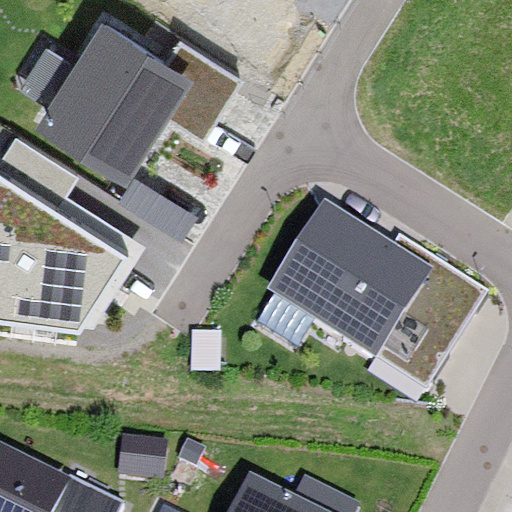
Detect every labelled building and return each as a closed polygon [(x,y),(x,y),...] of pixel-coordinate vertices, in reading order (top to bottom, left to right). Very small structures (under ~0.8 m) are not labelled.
[(107,0),(98,0),(34,103),(125,169),(153,120),(198,141),(240,72),(178,26),(172,44),(107,0)] [(299,0),(176,0),(262,56),(299,0)] [(511,0),(438,0),(423,16),(437,25),(397,84),(511,155),(511,0)] [(5,129),(0,137),(0,306),(94,322),(148,238),(5,129)] [(325,198),(265,302),(419,405),(488,290),(325,198)] [(113,511),(117,506),(0,449),(0,511),(113,511)] [(358,511),(363,501),(306,474),(297,492),(253,471),(232,511),(358,511)] [(195,511),(164,497),(156,511),(195,511)]
